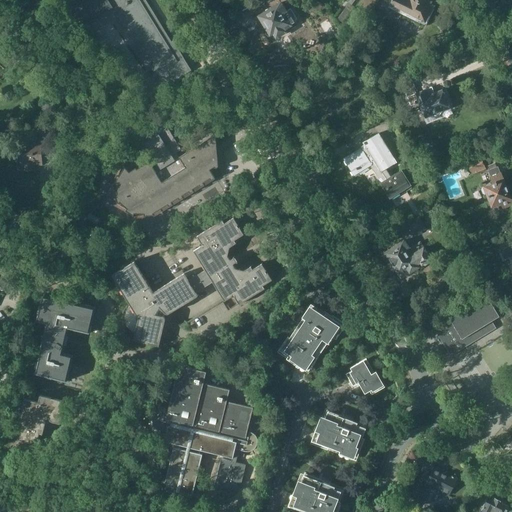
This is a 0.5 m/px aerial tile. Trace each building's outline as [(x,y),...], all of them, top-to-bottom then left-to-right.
[(86,0),(76,7),(85,22),(110,7),(109,5),(112,4),(122,11),(118,18),(133,29),(131,32),(146,43),(142,49),(157,60),(152,67),(175,83),(182,74),(189,70),(183,60),(182,61),(172,44),(173,43),(172,43),(171,44),(160,27),(160,26),(149,9),(150,9),(149,8),(143,0),(86,0)] [(345,9),(351,13),(360,0),(349,0),(344,8),(345,9)] [(376,7),(364,0),(361,0),(355,11),(369,19),(376,7)] [(422,25),(434,0),(392,0),(389,7),(403,14),(402,15),(422,25)] [(270,32),(270,34),(274,32),(276,37),(285,31),(284,29),(291,25),(290,23),(296,19),(290,9),(286,11),(281,2),(274,7),(274,6),(265,11),(266,12),(259,16),(266,26),(266,27),(265,28),(266,29),(266,30),(267,31),(268,32),(270,32)] [(37,9),(27,14),(30,21),(41,15),(37,9)] [(351,13),(345,9),(338,19),(344,24),(351,13)] [(64,56),(71,52),(55,24),(47,29),(64,56)] [(20,36),(16,40),(22,46),(25,42),(20,36)] [(79,86),(64,78),(61,84),(76,92),(79,86)] [(446,100),(445,96),(445,95),(444,92),(443,92),(442,89),(434,92),(433,89),(425,92),(424,89),(415,93),(414,88),(415,88),(413,82),(407,84),(405,78),(399,80),(404,92),(403,93),(408,106),(413,104),(419,102),(425,117),(434,113),(434,115),(435,115),(440,113),(441,112),(440,111),(449,108),(448,105),(449,104),(448,101),(446,100)] [(160,209),(162,211),(161,208),(168,204),(169,206),(172,204),(172,205),(173,204),(172,202),(178,198),(179,200),(183,198),(184,198),(182,195),(189,191),(190,193),(193,191),(194,191),(193,189),(199,185),(201,187),(204,185),(205,185),(203,182),(210,178),(211,180),(214,178),(215,179),(215,178),(210,169),(214,167),(215,167),(215,168),(216,168),(217,168),(217,167),(218,167),(218,166),(218,165),(217,153),(217,154),(213,148),(216,146),(216,147),(217,146),(216,134),(179,157),(177,152),(181,149),(177,142),(174,144),(170,139),(168,134),(171,133),(168,129),(166,125),(156,131),(158,134),(144,142),(154,158),(148,162),(137,169),(136,168),(129,172),(123,165),(122,165),(124,167),(119,176),(117,175),(114,183),(113,183),(116,184),(117,194),(115,194),(117,202),(117,203),(120,202),(127,209),(125,211),(133,215),(134,216),(134,213),(144,214),(144,216),(153,215),(154,215),(153,213),(160,209)] [(370,165),(381,183),(391,177),(386,168),(395,162),(389,151),(388,151),(378,134),(364,142),(366,146),(361,148),(344,159),(354,175),(370,165)] [(40,156),(51,155),(59,155),(58,139),(50,140),(31,141),(31,145),(19,145),(20,169),(32,169),(32,164),(41,164),(40,156)] [(481,157),(467,162),(472,174),(485,169),(482,159),(490,156),(489,154),(481,157)] [(511,203),(511,201),(501,174),(498,175),(497,172),(500,171),(498,167),(497,167),(495,163),(488,166),(490,170),(489,171),(491,178),(492,182),(484,185),(484,186),(482,187),(481,190),(483,193),(485,194),(487,194),(490,200),(489,201),(490,204),(492,205),(493,207),(501,204),(503,207),(511,203)] [(391,177),(381,183),(389,197),(410,185),(401,171),(391,177)] [(60,222),(75,230),(81,220),(65,212),(60,222)] [(205,270),(197,275),(202,285),(204,287),(213,282),(225,301),(231,297),(232,296),(233,295),(235,295),(235,296),(235,297),(239,304),(265,288),(263,285),(272,280),(262,263),(253,269),(251,266),(244,270),(235,268),(233,265),(234,263),(236,262),(238,262),(238,260),(236,256),(234,256),(233,258),(231,259),(230,259),(228,256),(230,247),(237,242),(235,239),(244,234),(234,217),(225,223),(223,220),(197,236),(201,243),(202,243),(203,244),(203,246),(202,246),(201,246),(200,246),(194,250),(205,270)] [(413,237),(426,229),(418,217),(405,225),(413,237)] [(153,234),(154,241),(171,238),(170,232),(153,234)] [(404,240),(385,252),(394,267),(394,269),(395,271),(397,272),(398,274),(400,273),(402,277),(418,267),(416,264),(420,262),(422,264),(423,264),(425,265),(429,262),(429,260),(430,259),(420,242),(412,248),(410,246),(409,247),(404,240)] [(511,245),(502,250),(506,258),(511,255),(511,245)] [(112,275),(131,306),(129,308),(127,309),(126,312),(125,314),(124,316),(124,318),(124,321),(125,323),(126,325),(127,327),(129,329),(131,330),(133,331),(135,332),(133,340),(159,346),(165,320),(162,316),(160,315),(163,311),(165,313),(169,313),(198,296),(196,292),(204,287),(202,285),(197,275),(188,280),(184,273),(153,292),(134,261),(112,275)] [(35,373),(67,381),(71,363),(73,355),(63,353),(68,328),(89,333),(95,307),(42,295),(36,321),(46,323),(35,373)] [(487,296),(434,328),(439,336),(441,335),(445,342),(443,343),(451,356),(485,335),(496,328),(492,321),(499,317),(487,296)] [(500,307),(506,318),(511,315),(511,307),(509,309),(506,304),(500,307)] [(291,355),(289,357),(297,362),(298,360),(305,364),(312,354),(317,357),(324,347),(326,348),(341,326),(330,319),(331,317),(325,313),(324,315),(311,306),(303,318),(306,320),(293,340),(291,338),(283,350),(291,355)] [(352,370),(348,373),(355,385),(359,383),(358,382),(374,373),(374,372),(368,361),(363,364),(362,362),(355,366),(356,368),(352,370)] [(149,418),(149,422),(149,425),(150,427),(152,430),(154,432),(157,434),(160,434),(161,430),(167,432),(164,441),(187,447),(186,450),(190,451),(191,448),(232,458),(231,461),(222,459),(215,485),(235,490),(237,490),(238,490),(239,488),(239,486),(238,485),(237,484),(237,483),(241,484),(246,465),(236,462),(239,450),(245,451),(248,451),(250,451),(253,450),(255,448),(256,446),(257,443),(258,441),(257,438),(256,436),(254,434),(252,432),(250,431),(248,438),(246,437),(253,407),(229,401),(222,430),(220,429),(230,389),(206,384),(196,423),(194,423),(206,371),(179,365),(169,407),(167,416),(165,416),(167,407),(164,406),(161,406),(158,407),(155,408),(153,410),(151,413),(149,416),(149,418)] [(359,383),(360,385),(365,393),(370,391),(370,392),(376,389),(375,387),(383,383),(376,371),(374,372),(374,373),(358,382),(359,383)] [(60,424),(66,401),(40,395),(38,402),(24,399),(17,428),(20,429),(18,439),(26,441),(26,440),(29,441),(29,442),(37,444),(39,434),(43,434),(46,422),(47,422),(49,421),(50,420),(52,422),(60,424)] [(341,416),(328,411),(325,418),(324,418),(322,422),(321,426),(322,426),(316,442),(329,447),(330,445),(341,449),(340,452),(353,457),(358,443),(359,443),(363,434),(361,434),(365,425),(352,420),(351,423),(340,418),(341,416)] [(174,447),(165,483),(174,485),(174,487),(169,486),(168,486),(167,486),(166,486),(166,487),(166,488),(165,488),(165,489),(166,489),(166,490),(166,491),(167,491),(168,491),(192,497),(202,454),(190,451),(186,450),(174,447)] [(435,467),(431,474),(425,471),(419,482),(420,483),(415,492),(421,495),(426,486),(432,489),(433,488),(441,492),(442,489),(449,493),(451,490),(452,491),(456,483),(455,483),(457,479),(454,477),(454,476),(452,475),(452,476),(442,471),(442,470),(435,467)] [(318,480),(305,475),(303,482),(301,481),(298,489),(299,490),(293,506),(306,511),(307,508),(317,511),(333,511),(335,506),(337,507),(340,498),(339,497),(342,489),(329,484),(328,486),(317,482),(318,480)] [(488,497),(480,511),(491,511),(492,511),(511,511),(511,509),(508,507),(502,503),(502,502),(495,499),(494,500),(488,497)]
